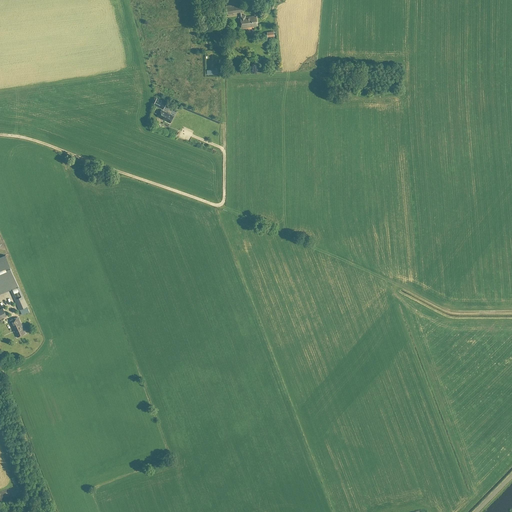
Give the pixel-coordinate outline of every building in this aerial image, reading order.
[(240,4),(226,6),(227,14),(233,13),(236,12),(236,13),(239,12),(240,19),(241,28),(257,26),(256,16),(245,18),(245,16),(242,16),(241,12),(240,4)] [(166,103),(157,98),(154,104),(163,109),(166,103)] [(162,110),(158,117),(170,124),(174,117),(162,110)] [(5,256),(0,258),(0,293),(18,286),(5,256)] [(15,300),(19,310),(28,306),(23,296),(15,300)] [(18,317),(9,321),(17,337),(25,333),(18,317)]
